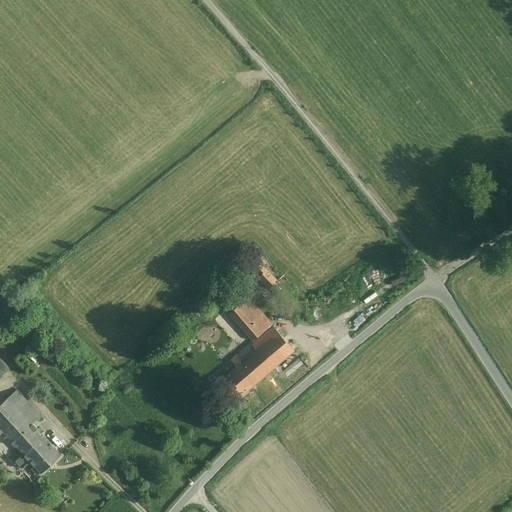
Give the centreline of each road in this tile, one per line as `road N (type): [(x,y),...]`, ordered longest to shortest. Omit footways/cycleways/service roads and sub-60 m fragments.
road 1 (residential): [(204,0),(434,288)]
road 2 (tertiary): [(175,511),(276,409),(400,304),(434,288)]
road 3 (tertiary): [(434,288),(511,397)]
